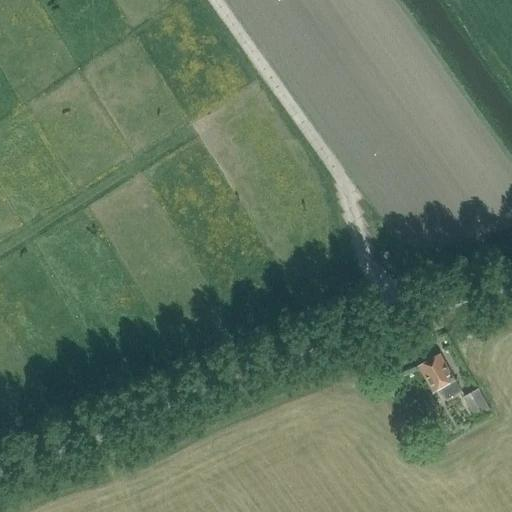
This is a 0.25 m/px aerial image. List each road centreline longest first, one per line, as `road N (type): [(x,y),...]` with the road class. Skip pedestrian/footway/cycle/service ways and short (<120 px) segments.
road 1 (tertiary): [(0,475),(343,331),(511,278)]
road 2 (track): [(215,0),(345,187),(362,242),(399,313)]
